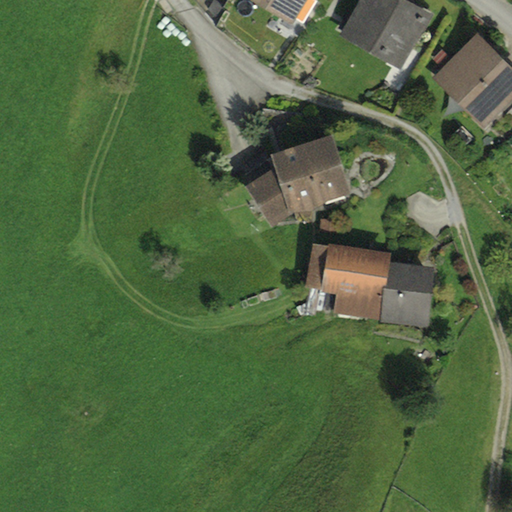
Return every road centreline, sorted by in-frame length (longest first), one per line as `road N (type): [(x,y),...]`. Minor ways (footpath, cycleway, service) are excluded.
road 1 (track): [(272,95),(418,136),(438,159),(508,379),(510,437),(498,511)]
road 2 (track): [(418,136),(464,175),(511,239)]
road 3 (residential): [(272,95),(203,30),(184,0)]
